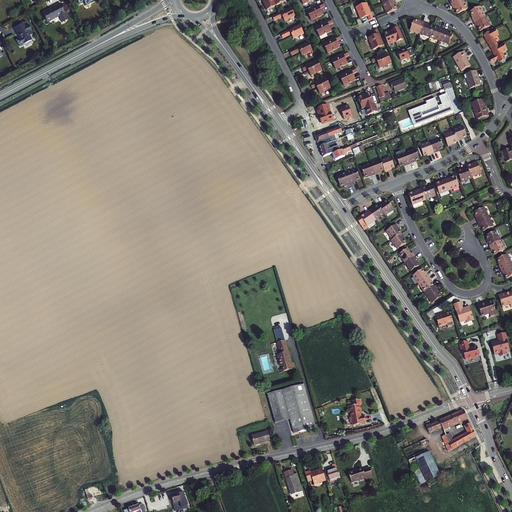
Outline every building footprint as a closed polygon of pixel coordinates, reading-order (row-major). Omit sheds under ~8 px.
[(261,0),(267,11),(276,6),(272,0),(261,0)] [(390,0),(383,3),(386,13),(396,9),(395,6),(394,3),(395,2),(394,0),(390,0)] [(466,9),(461,0),(458,0),(449,5),(451,8),(452,8),(453,8),(454,11),(456,14),(466,9)] [(323,3),(306,11),(311,21),(323,15),(320,9),(325,6),(323,3)] [(366,3),(354,7),(359,19),(367,16),(368,20),(372,19),(366,3)] [(41,12),(47,22),(59,16),(62,22),(68,19),(64,13),(60,4),(51,8),(52,9),(50,10),(49,8),(41,12)] [(479,6),(469,11),(471,15),(472,17),(471,18),(473,21),(484,15),(479,6)] [(280,14),(272,18),(274,21),(282,17),(285,22),(295,16),(291,8),(280,14)] [(484,15),(473,21),(475,25),(476,25),(477,27),(479,31),(489,25),(484,15)] [(331,19),(314,28),(319,37),(331,31),(328,25),(333,23),(331,19)] [(411,30),(421,34),(425,22),(422,21),(421,22),(419,21),(415,19),(411,30)] [(421,34),(430,37),(434,27),(432,26),(429,25),(429,23),(425,22),(421,34)] [(16,32),(23,44),(32,40),(23,23),(14,27),(16,32)] [(304,34),(300,25),(281,35),(283,39),(291,35),(293,39),(304,34)] [(430,37),(440,41),(445,29),(441,28),(440,29),(437,28),(434,27),(430,37)] [(388,45),(403,39),(398,28),(391,31),(388,33),(388,32),(383,34),(388,45)] [(384,45),(377,29),(373,31),(374,35),(367,38),(372,50),(384,45)] [(454,35),(451,33),(448,32),(448,31),(445,29),(440,41),(450,45),(454,35)] [(491,31),(483,36),(486,42),(485,42),(486,44),(487,43),(491,51),(498,47),(493,39),(498,36),(495,29),(491,31)] [(328,53),(340,47),(337,41),(341,39),(339,35),(323,44),(328,53)] [(309,43),(289,52),(291,56),(300,52),(302,57),(313,51),(309,43)] [(503,45),(498,48),(498,47),(491,51),(495,57),(494,58),(495,60),(496,59),(497,62),(499,65),(505,61),(502,55),(507,52),(503,45)] [(412,47),(398,53),(400,60),(415,54),(412,47)] [(348,52),(331,60),(336,70),(348,64),(345,58),(350,56),(348,52)] [(467,58),(464,52),(453,58),(460,72),(470,66),(466,59),(467,58)] [(391,64),(387,53),(371,59),(372,63),(377,62),(379,69),(391,64)] [(317,60),(302,68),(304,72),(308,70),(311,77),(323,71),(317,60)] [(356,68),(339,76),(344,86),(356,80),(353,74),(358,72),(356,68)] [(480,79),(477,80),(476,77),(478,76),(476,71),(463,75),(464,78),(466,78),(468,83),(469,83),(471,88),(482,85),(480,79)] [(326,77),(310,85),(312,90),(316,87),(320,94),(331,88),(326,77)] [(403,79),(392,83),(394,87),(396,92),(407,88),(403,79)] [(380,103),(391,99),(389,92),(384,94),(381,85),(376,87),(381,98),(378,99),(380,103)] [(358,97),(361,109),(364,108),(367,116),(377,112),(370,93),(358,97)] [(415,125),(453,111),(447,95),(447,94),(439,97),(442,105),(439,106),(435,99),(426,102),(427,104),(409,112),(415,125)] [(325,126),(326,129),(340,124),(341,123),(352,119),(351,116),(350,114),(341,118),(341,117),(338,118),(333,106),(337,105),(337,104),(348,100),(347,97),(327,104),(327,105),(314,111),(320,128),(325,126)] [(471,103),(475,116),(487,112),(485,108),(484,108),(481,100),(471,103)] [(356,118),(352,119),(341,123),(343,126),(354,122),(353,121),(361,118),(360,116),(356,118)] [(350,129),(345,131),(346,135),(351,133),(359,130),(357,125),(354,126),(355,128),(350,129)] [(452,129),(453,130),(456,140),(460,139),(460,137),(466,135),(462,125),(452,129)] [(340,126),(327,131),(331,141),(318,146),(319,147),(331,142),(336,140),(337,139),(335,135),(342,132),(341,130),(340,126)] [(456,140),(453,130),(443,134),(447,146),(451,144),(450,143),(456,140)] [(318,146),(331,141),(327,131),(317,135),(317,134),(315,134),(317,143),(318,146)] [(438,138),(429,142),(433,153),(437,151),(436,150),(442,148),(438,138)] [(511,138),(508,139),(511,147),(506,149),(507,150),(500,152),(502,157),(503,156),(505,162),(511,159),(511,157),(511,156),(511,138)] [(338,146),(336,140),(331,142),(319,147),(323,157),(333,153),(331,150),(331,149),(338,146)] [(423,155),(429,153),(429,154),(433,153),(429,142),(419,146),(423,155)] [(362,146),(353,150),(355,155),(364,151),(362,146)] [(350,147),(333,154),(335,160),(345,156),(344,154),(351,151),(351,149),(350,147)] [(415,148),(405,152),(409,163),(413,162),(412,161),(419,158),(415,148)] [(399,166),(405,164),(405,165),(409,163),(405,152),(395,156),(399,166)] [(390,157),(380,161),(384,169),(385,172),(389,170),(388,169),(394,167),(390,157)] [(380,160),(370,163),(375,174),(378,173),(378,171),(384,169),(380,161),(380,160)] [(473,163),(466,166),(471,177),(481,173),(477,161),(473,162),(473,163)] [(375,174),(370,163),(360,167),(364,177),(370,174),(371,176),(375,174)] [(471,178),(471,177),(466,166),(462,168),(463,169),(457,172),(461,182),(471,178)] [(356,169),(346,173),(350,184),(354,182),(354,181),(360,179),(356,169)] [(346,173),(336,177),(340,187),(346,184),(346,185),(350,184),(346,173)] [(454,176),(448,179),(448,177),(444,179),(448,190),(458,186),(454,176)] [(448,190),(444,179),(440,180),(441,182),(436,184),(439,193),(448,190)] [(427,187),(421,189),(425,199),(434,195),(430,184),(426,186),(427,187)] [(411,205),(426,199),(425,199),(421,189),(421,188),(414,191),(414,192),(407,194),(411,205)] [(383,214),(384,215),(393,209),(387,200),(382,204),(381,203),(378,205),(383,214)] [(383,214),(378,205),(372,209),(372,208),(368,210),(375,220),(383,214)] [(476,218),(478,222),(488,217),(483,207),(474,211),(477,217),(476,218)] [(360,217),(357,220),(364,230),(367,228),(366,226),(375,220),(368,210),(365,213),(366,214),(360,217)] [(493,226),(488,217),(478,222),(479,226),(481,225),(483,231),(493,226)] [(387,231),(393,239),(401,233),(397,228),(399,227),(396,224),(387,231)] [(499,240),(495,231),(486,235),(488,241),(487,241),(489,245),(499,240)] [(404,237),(401,233),(393,239),(392,240),(398,249),(406,243),(402,238),(404,237)] [(504,250),(499,240),(489,245),(490,249),(492,248),(495,254),(504,250)] [(400,254),(406,262),(415,255),(413,252),(412,253),(408,248),(400,254)] [(501,269),(511,264),(507,254),(497,259),(500,264),(499,265),(501,269)] [(418,259),(415,255),(406,262),(411,271),(420,264),(416,259),(418,259)] [(511,275),(511,264),(501,269),(502,272),(504,272),(507,278),(511,275)] [(413,275),(420,284),(430,277),(427,273),(426,274),(422,269),(413,275)] [(430,277),(420,284),(425,292),(434,286),(430,281),(432,280),(430,277)] [(434,286),(425,292),(433,302),(442,296),(437,289),(438,288),(436,285),(434,286)] [(505,292),(499,294),(503,306),(511,303),(511,306),(511,305),(511,291),(506,294),(505,292)] [(485,301),(478,303),(482,315),(490,313),(491,315),(497,313),(493,300),(489,301),(485,303),(485,301)] [(461,301),(454,304),(460,322),(467,319),(467,322),(474,319),(470,307),(464,309),(463,307),(461,301)] [(431,309),(425,313),(429,319),(435,315),(431,309)] [(450,312),(445,314),(442,315),(442,313),(435,315),(439,327),(447,325),(448,327),(454,325),(450,312)] [(497,334),(498,340),(491,341),(494,356),(506,354),(506,352),(509,351),(506,332),(497,334)] [(476,356),(480,355),(477,345),(472,346),(472,347),(470,348),(468,340),(460,342),(462,350),(463,350),(463,352),(464,352),(466,360),(476,357),(476,356)] [(293,370),(287,347),(279,350),(282,361),(279,362),(282,373),(284,372),(286,378),(297,375),(295,369),(293,370)] [(306,391),(269,401),(274,416),(288,412),(290,419),(294,433),(316,427),(306,391)] [(362,404),(361,399),(353,400),(354,405),(348,406),(349,413),(351,412),(351,417),(350,417),(351,422),(352,422),(353,425),(366,423),(364,415),(361,416),(360,411),(362,411),(361,404),(362,404)] [(447,428),(468,419),(464,411),(431,426),(430,424),(426,426),(429,433),(442,428),(444,432),(448,430),(447,428)] [(274,416),(276,423),(290,419),(288,412),(274,416)] [(453,440),(449,434),(442,437),(449,451),(476,436),(470,423),(465,426),(468,433),(453,440)] [(267,431),(252,436),(255,445),(270,440),(267,431)] [(399,450),(405,463),(432,449),(426,437),(399,450)] [(422,474),(416,477),(420,485),(437,476),(441,474),(429,452),(415,459),(422,474)] [(415,459),(409,462),(416,477),(422,474),(415,459)] [(341,479),(336,464),(332,465),(333,469),(326,471),(327,472),(330,481),(330,482),(341,479)] [(356,471),(349,473),(352,483),(365,479),(366,480),(373,478),(370,468),(363,471),(362,468),(356,470),(356,471)] [(292,470),(284,473),(292,495),(294,499),(299,498),(300,499),(306,497),(304,490),(302,491),(296,474),(293,475),(292,470)] [(310,472),(305,473),(308,482),(312,481),(314,484),(325,481),(322,470),(310,473),(310,472)] [(445,473),(426,483),(429,487),(447,478),(445,473)] [(94,490),(86,493),(87,498),(100,493),(99,490),(95,492),(94,490)] [(184,492),(178,493),(182,509),(187,508),(184,492)] [(87,498),(90,505),(92,504),(103,500),(100,493),(87,498)] [(182,509),(178,493),(171,495),(175,509),(181,508),(181,509),(182,509)]
